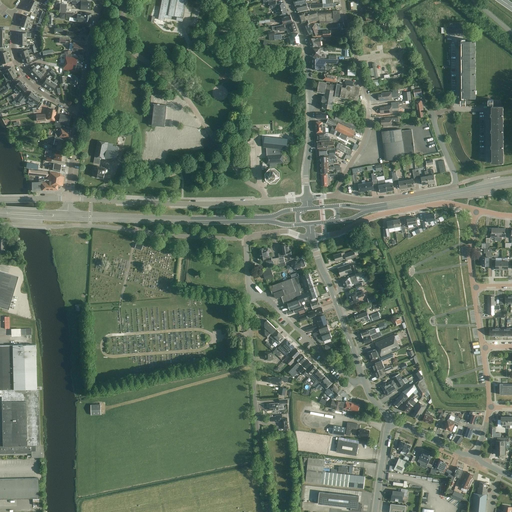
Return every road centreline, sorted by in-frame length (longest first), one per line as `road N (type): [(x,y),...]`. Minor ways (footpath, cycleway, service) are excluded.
road 1 (secondary): [(303,208),(265,217),(66,213)]
road 2 (secondary): [(66,219),(299,225)]
road 3 (residential): [(267,511),(248,284)]
road 4 (residential): [(335,195),(367,123),(341,0)]
road 5 (unclassified): [(307,198),(308,64),(288,0)]
road 6 (unclassified): [(68,199),(263,202)]
road 7 (secondary): [(332,222),(511,185)]
road 8 (secondary): [(511,181),(333,206)]
road 9 (residential): [(312,238),(437,204),(476,210)]
road 10 (residential): [(363,381),(349,379),(248,284)]
road 11 (unclassified): [(363,381),(312,238)]
road 12 (residential): [(77,113),(18,70),(11,14)]
road 13 (unclassified): [(335,195),(382,199),(455,186)]
